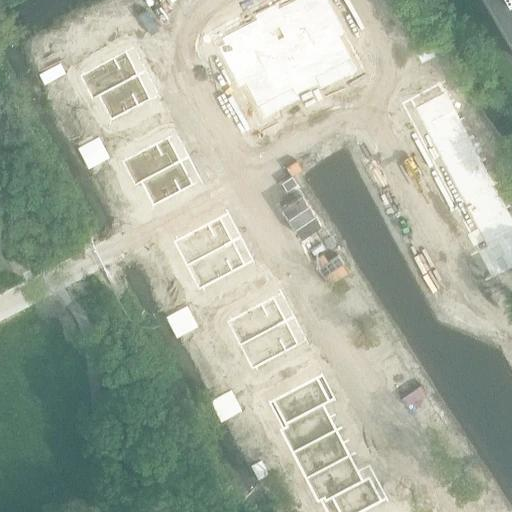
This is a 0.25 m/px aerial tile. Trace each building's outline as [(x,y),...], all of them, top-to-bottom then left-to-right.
[(223,44),(217,47),(226,65),(226,66),(238,89),(245,86),(257,109),(292,91),(295,97),(318,85),(315,78),(350,60),(338,37),(343,34),(344,33),(332,10),(326,0),(294,0),(279,9),(276,4),(274,5),(275,5),(255,16),(255,15),(253,16),(255,21),(220,39),(223,44)] [(511,0),(486,0),(511,44),(511,43),(511,0)] [(431,49),(417,56),(421,65),(435,57),(431,49)] [(125,52),(85,73),(97,98),(138,76),(125,52)] [(63,62),(42,73),(48,84),(69,72),(63,62)] [(138,76),(97,98),(110,122),(151,101),(138,76)] [(445,92),(414,108),(438,155),(469,139),(445,92)] [(102,135),(81,147),(86,157),(107,146),(102,135)] [(168,137),(127,158),(140,183),(180,162),(168,137)] [(469,139),(438,155),(462,201),(493,185),(469,139)] [(107,146),(86,157),(92,168),(113,157),(107,146)] [(180,162),(140,183),(153,207),(193,186),(180,162)] [(511,220),(493,185),(462,201),(486,246),(469,254),(469,256),(470,255),(470,256),(477,252),(511,234),(511,220)] [(220,217),(179,239),(192,263),(233,242),(220,217)] [(146,220),(125,231),(130,242),(151,231),(146,220)] [(151,231),(130,242),(136,252),(157,241),(151,231)] [(511,234),(477,252),(491,278),(484,281),(484,282),(483,282),(484,283),(511,268),(511,234)] [(233,242),(192,263),(205,288),(245,266),(233,242)] [(273,297),(232,318),(245,343),(286,321),(273,297)] [(192,303),(171,314),(176,325),(197,314),(192,303)] [(197,314),(176,325),(182,336),(203,325),(197,314)] [(286,321),(245,343),(258,367),(299,346),(286,321)] [(317,377),(278,397),(290,421),(284,424),(284,425),(330,401),(317,377)] [(237,387),(216,398),(221,409),(243,398),(237,387)] [(243,398),(221,409),(227,419),(248,408),(243,398)] [(330,401),(284,425),(298,451),(337,430),(324,406),(330,402),(330,401)] [(337,430),(298,451),(311,476),(350,456),(337,430)] [(350,456),(311,476),(324,502),(370,478),(369,477),(363,480),(350,456)] [(262,460),(251,466),(255,473),(265,467),(262,460)] [(265,467),(255,473),(259,480),(269,475),(265,467)] [(370,478),(324,502),(325,503),(331,499),(337,511),(363,511),(382,502),(370,478)]
